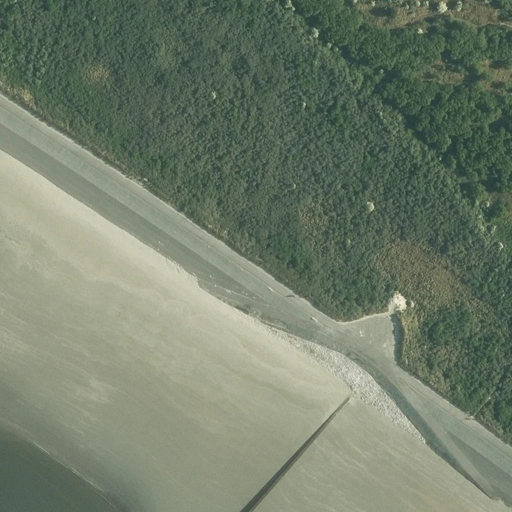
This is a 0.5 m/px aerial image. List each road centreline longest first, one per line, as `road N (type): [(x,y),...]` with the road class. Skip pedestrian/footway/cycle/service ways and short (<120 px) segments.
road 1 (track): [(462,420),(331,320),(0,94)]
road 2 (track): [(498,504),(364,345),(178,272)]
